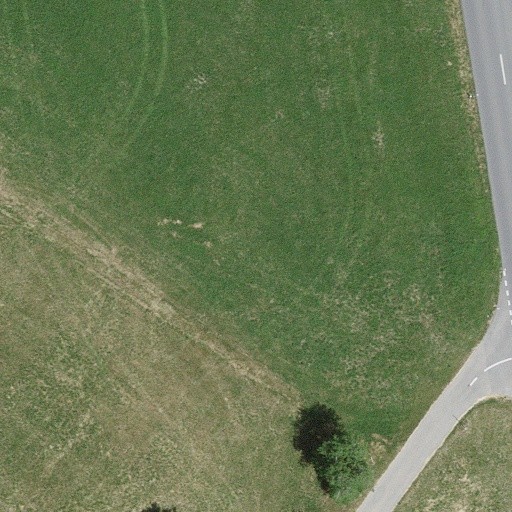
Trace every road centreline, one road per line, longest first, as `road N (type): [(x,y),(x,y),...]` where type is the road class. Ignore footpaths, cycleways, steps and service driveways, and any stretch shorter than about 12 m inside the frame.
road 1 (unclassified): [(385,511),(511,340)]
road 2 (tertiary): [(511,165),(487,0)]
